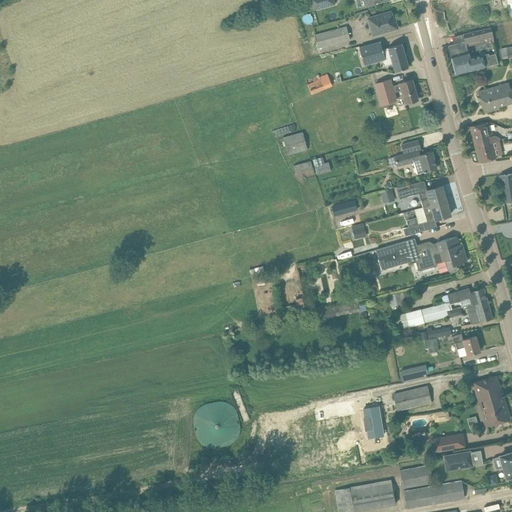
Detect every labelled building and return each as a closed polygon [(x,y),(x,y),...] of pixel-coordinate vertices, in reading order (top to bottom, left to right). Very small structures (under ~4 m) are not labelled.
[(309,0),(313,11),(335,4),(333,0),(309,0)] [(465,0),(452,0),(453,3),(440,6),(443,17),(464,13),(461,1),(465,0)] [(368,18),(373,36),(397,29),(394,17),(393,18),(391,12),(368,18)] [(464,13),(443,17),(445,29),(459,26),(460,31),(473,28),(472,23),(466,24),(464,13)] [(335,29),(315,36),(318,49),(350,40),(346,26),(335,29)] [(466,41),(465,41),(466,45),(494,39),(491,28),(468,33),(470,41),(466,42),(466,41)] [(470,59),(466,45),(465,41),(448,45),(456,75),(498,64),(495,54),(489,55),(488,54),(470,59)] [(380,42),(359,48),(362,58),(372,56),(373,62),(382,60),(383,66),(392,63),(395,71),(408,67),(402,44),(388,48),(388,49),(383,51),(380,42)] [(511,57),(511,46),(500,49),(502,60),(511,57)] [(327,74),(319,77),(324,89),(332,86),(327,74)] [(390,80),(374,84),(381,106),(396,101),(394,93),(402,90),(405,103),(418,100),(412,80),(399,83),(400,84),(392,86),(390,80)] [(511,95),(509,83),(488,89),(478,92),(484,113),(499,108),(499,106),(511,102),(511,95)] [(493,136),(491,131),(489,131),(487,122),(470,127),(474,145),(499,138),(498,137),(494,135),(493,136)] [(283,138),(287,155),(308,149),(303,132),(283,138)] [(479,163),(496,158),(495,156),(492,143),(499,140),(499,138),(474,145),(479,163)] [(403,154),(394,157),(396,165),(397,167),(414,162),(417,174),(424,172),(427,171),(436,168),(432,152),(422,155),(420,155),(418,151),(421,150),(418,139),(401,144),(403,154)] [(311,161),(293,166),(296,174),(313,169),(311,161)] [(511,173),(499,176),(504,202),(511,200),(511,173)] [(396,188),(399,199),(414,194),(411,184),(396,188)] [(421,199),(423,207),(446,200),(442,186),(419,193),(421,199)] [(392,189),(380,192),(383,204),(395,201),(392,189)] [(357,211),(355,199),(339,203),(339,204),(332,206),(334,216),(342,214),(342,215),(357,211)] [(446,200),(423,207),(425,214),(427,222),(450,215),(446,200)] [(415,210),(405,212),(407,219),(417,216),(415,210)] [(352,225),(356,239),(368,236),(364,222),(352,225)] [(425,230),(423,223),(408,227),(403,228),(405,236),(410,235),(425,230)] [(441,257),(461,251),(456,236),(437,242),(438,245),(433,246),(433,243),(429,241),(405,249),(403,242),(415,239),(415,238),(375,250),(381,270),(415,260),(418,269),(420,270),(435,266),(437,263),(443,262),(441,257)] [(456,265),(467,261),(464,250),(461,251),(441,257),(443,262),(445,261),(448,271),(451,273),(455,272),(457,268),(456,265)] [(487,298),(484,288),(470,292),(468,288),(447,294),(448,294),(442,296),(444,304),(421,310),(423,317),(452,308),(450,304),(460,302),(461,306),(487,298)] [(492,318),(487,298),(461,306),(461,307),(464,306),(469,325),(492,318)] [(365,310),(364,300),(321,306),(322,316),(365,310)] [(424,322),(447,315),(448,318),(462,314),(460,307),(452,309),(452,308),(423,317),(421,310),(420,310),(406,313),(407,316),(396,319),(399,329),(424,322)] [(432,331),(427,332),(428,338),(451,334),(449,327),(432,331)] [(475,336),(466,339),(463,340),(461,333),(451,336),(454,343),(455,343),(457,349),(465,347),(467,355),(480,351),(475,336)] [(429,353),(438,351),(435,337),(423,339),(425,349),(428,348),(429,353)] [(427,373),(425,364),(401,370),(404,382),(427,377),(426,374),(427,373)] [(496,376),(486,379),(473,383),(481,408),(478,409),(480,416),(483,415),(486,426),(509,419),(499,386),(496,376)] [(427,385),(392,394),(397,411),(431,402),(427,385)] [(378,404),(362,406),(367,437),(383,434),(378,404)] [(290,437),(316,433),(313,409),(286,414),(290,437)] [(449,420),(448,410),(433,413),(434,422),(449,420)] [(231,426),(231,422),(212,422),(212,434),(208,434),(208,442),(223,442),(223,433),(231,433),(231,426)] [(362,432),(277,445),(283,479),(367,465),(362,432)] [(465,446),(462,433),(431,440),(434,453),(465,446)] [(444,456),(434,458),(437,472),(446,470),(472,466),(470,452),(444,456)] [(511,452),(500,456),(507,478),(511,476),(511,452)] [(403,487),(429,484),(426,465),(401,469),(403,487)] [(489,476),(491,485),(498,483),(496,474),(489,476)] [(393,479),(335,488),(339,511),(352,511),(397,505),(393,479)] [(463,480),(405,490),(408,508),(466,498),(463,480)]
